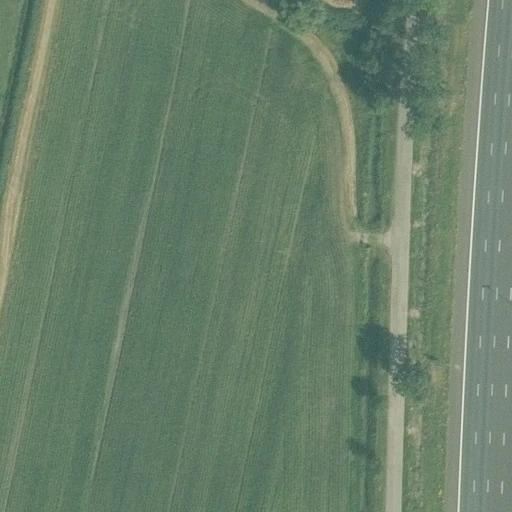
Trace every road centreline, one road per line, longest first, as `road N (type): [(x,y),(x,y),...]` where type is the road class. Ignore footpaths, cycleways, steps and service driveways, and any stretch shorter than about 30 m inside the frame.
road 1 (unclassified): [(390,511),(393,250),(415,0)]
road 2 (motorway): [(511,199),(494,511)]
